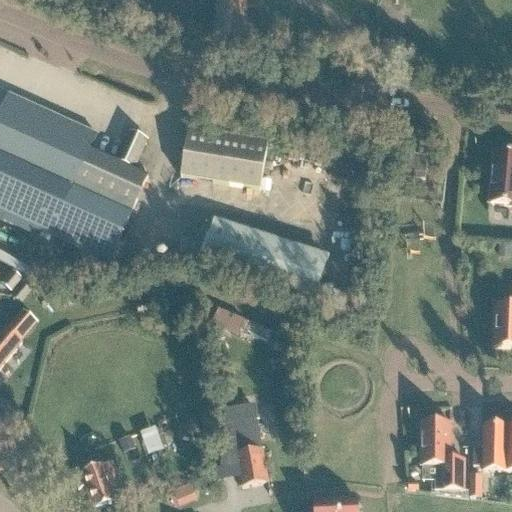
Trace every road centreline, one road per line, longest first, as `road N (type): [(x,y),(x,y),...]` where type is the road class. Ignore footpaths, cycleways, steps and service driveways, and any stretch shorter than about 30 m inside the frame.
road 1 (residential): [(511,114),(178,75),(60,37),(0,7)]
road 2 (unclassified): [(397,382),(395,344),(413,339),(458,383)]
